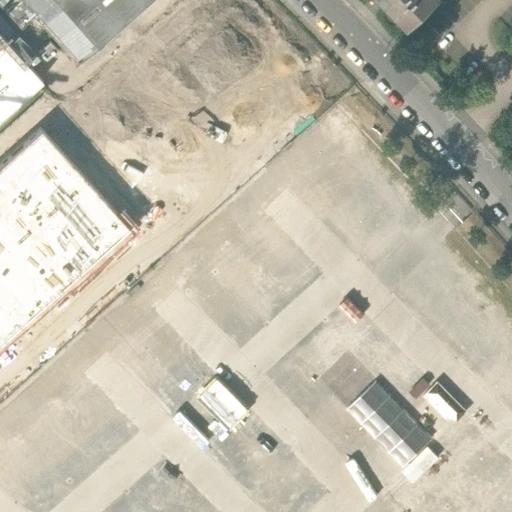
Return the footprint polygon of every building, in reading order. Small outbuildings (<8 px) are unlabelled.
[(0,0),(0,16),(14,32),(33,15),(19,0),(0,0)] [(19,0),(33,15),(77,65),(150,0),(19,0)] [(250,0),(183,0),(39,131),(127,228),(217,150),(212,145),(309,64),(250,0)] [(383,0),(409,26),(436,0),(383,0)] [(0,120),(41,83),(0,37),(0,120)] [(39,131),(0,166),(0,349),(131,232),(127,228),(39,131)]
